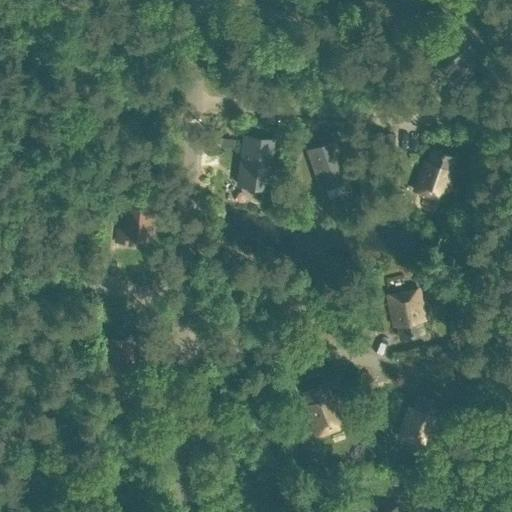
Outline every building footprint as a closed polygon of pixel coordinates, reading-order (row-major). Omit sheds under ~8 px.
[(435,84),(463,86),(466,42),(438,40),(435,84)] [(474,85),(480,92),(490,84),(484,77),(474,85)] [(446,92),(451,122),(467,119),(462,89),(446,92)] [(386,116),(403,117),(402,120),(445,124),(448,99),(388,93),(386,116)] [(276,138),(244,134),(238,184),(270,188),(276,138)] [(387,136),(386,149),(396,150),(396,136),(387,136)] [(219,146),(233,147),(233,138),(220,137),(219,146)] [(305,148),(320,190),(352,178),(336,137),(305,148)] [(432,149),(425,171),(421,170),(414,189),(444,200),(454,171),(450,170),(455,156),(432,149)] [(152,241),(155,208),(125,205),(123,229),(117,228),(115,242),(128,243),(129,238),(152,241)] [(423,309),(418,289),(388,295),(394,325),(398,324),(400,338),(423,333),(419,310),(423,309)] [(107,373),(137,372),(136,349),(143,349),(143,333),(133,333),(133,339),(106,339),(107,373)] [(332,394),(327,382),(304,391),(308,404),(302,406),(313,438),(349,424),(337,392),(332,394)] [(437,415),(441,401),(417,394),(413,406),(407,404),(397,438),(431,449),(442,416),(437,415)] [(284,424),(284,409),(275,409),(275,424),(284,424)] [(405,511),(400,503),(383,511),(405,511)]
